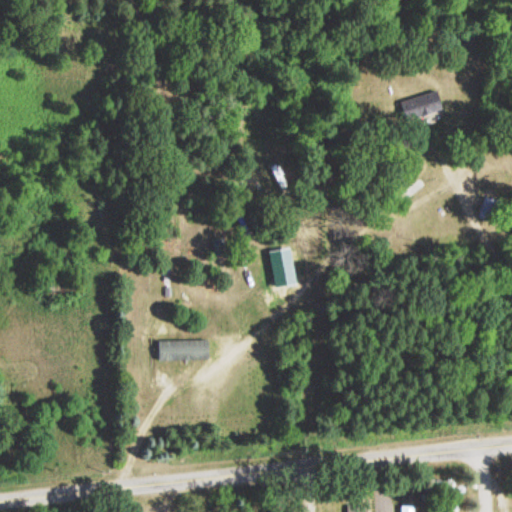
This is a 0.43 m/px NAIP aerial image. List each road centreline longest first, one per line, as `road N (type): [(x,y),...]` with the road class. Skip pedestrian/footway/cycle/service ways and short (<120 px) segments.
road 1 (residential): [(511,431),(314,465),(0,497)]
road 2 (residential): [(116,485),(177,380),(445,187)]
